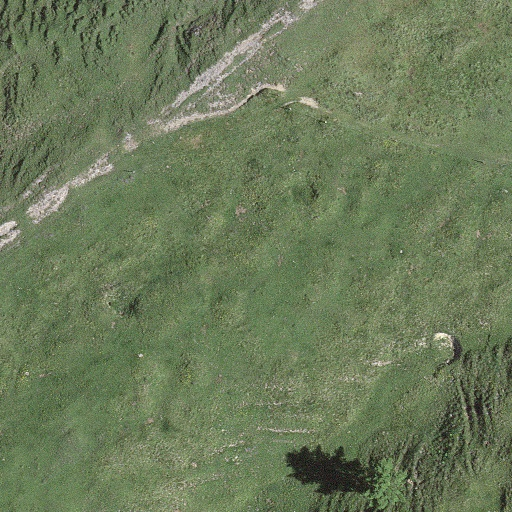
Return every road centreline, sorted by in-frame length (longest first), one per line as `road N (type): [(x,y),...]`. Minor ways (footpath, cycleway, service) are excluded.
road 1 (track): [(0,240),(169,120)]
road 2 (track): [(169,120),(319,0)]
